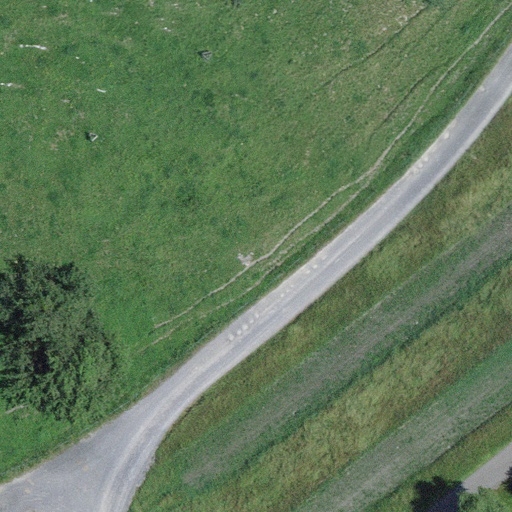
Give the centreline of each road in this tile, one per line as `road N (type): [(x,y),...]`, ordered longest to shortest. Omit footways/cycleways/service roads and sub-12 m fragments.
road 1 (track): [(0,502),(162,402),(328,273),(463,144),(511,80)]
road 2 (track): [(113,511),(162,402)]
